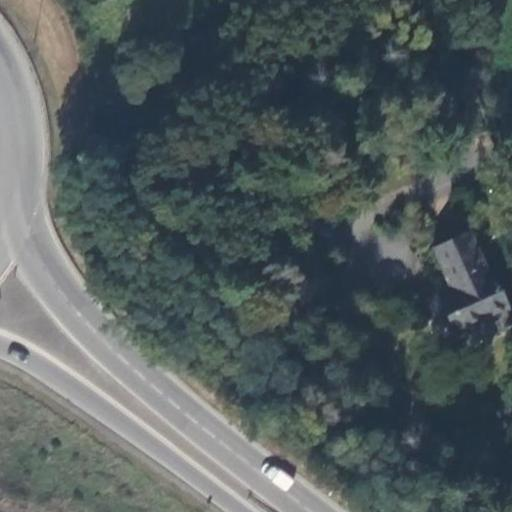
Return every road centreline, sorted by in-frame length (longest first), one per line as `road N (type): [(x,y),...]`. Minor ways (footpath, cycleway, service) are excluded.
road 1 (trunk): [(313,511),(129,364),(55,286),(19,225)]
road 2 (trunk): [(0,342),(246,511)]
road 3 (trunk): [(19,225),(33,144),(27,103),(0,42)]
